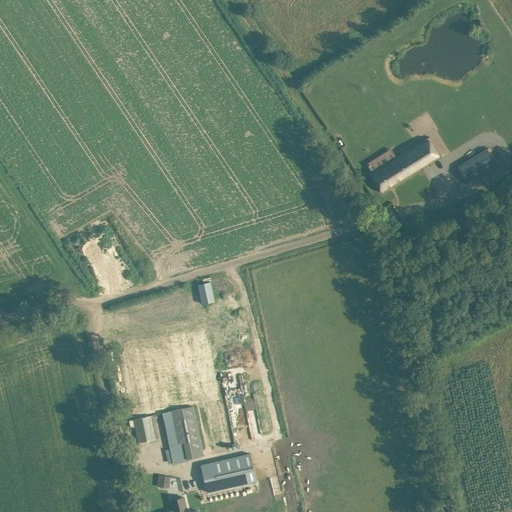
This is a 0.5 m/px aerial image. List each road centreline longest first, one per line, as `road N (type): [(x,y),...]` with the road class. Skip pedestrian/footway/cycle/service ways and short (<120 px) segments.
road 1 (track): [(66,295),(92,304),(379,218)]
road 2 (track): [(379,218),(437,511)]
road 3 (track): [(235,5),(379,218)]
road 4 (track): [(66,295),(118,511)]
